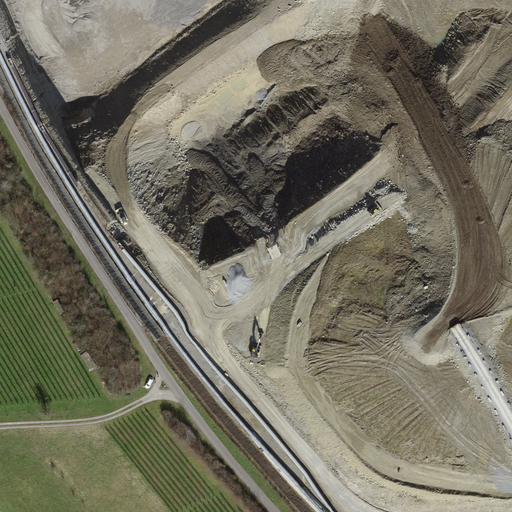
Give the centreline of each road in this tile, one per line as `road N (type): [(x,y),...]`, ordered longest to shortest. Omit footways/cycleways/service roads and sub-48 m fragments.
road 1 (unknown): [(511,510),(394,500),(341,471),(233,359),(146,246),(156,225),(337,48),(492,0)]
road 2 (unclassified): [(277,511),(182,396),(0,105)]
road 3 (track): [(162,365),(152,392),(105,418),(0,427)]
